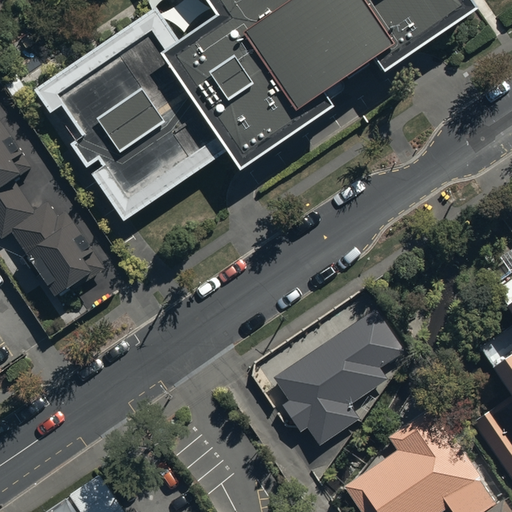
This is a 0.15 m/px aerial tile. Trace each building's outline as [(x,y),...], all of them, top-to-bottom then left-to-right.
[(200,0),(223,33),(169,68),(162,57),(149,39),(42,110),(126,236),(228,169),(242,190),(336,128),(326,114),(379,79),(388,93),(481,31),(462,3),(461,4),(458,0),(200,0)] [(10,238),(36,216),(17,188),(34,176),(0,125),(0,240),(2,243),(10,238)] [(36,216),(10,238),(58,311),(107,278),(67,218),(59,223),(49,208),(36,216)] [(511,400),(511,404),(472,428),(511,491),(511,292),(502,299),(511,315),(511,330),(481,349),(511,400)] [(376,310),(273,377),(289,401),(283,405),(301,432),(308,428),(320,446),(361,419),(350,403),(387,378),(380,368),(404,352),(376,310)] [(395,445),(343,479),(365,511),(433,511),(447,503),(453,511),(472,511),(495,497),(431,400),(385,430),(395,445)] [(80,511),(126,511),(102,476),(70,498),(80,511)] [(511,511),(511,510),(501,495),(476,511),(511,511)] [(49,511),(80,511),(70,498),(49,511)]
